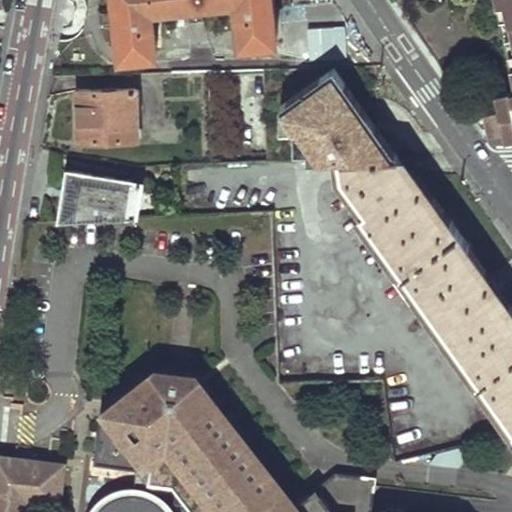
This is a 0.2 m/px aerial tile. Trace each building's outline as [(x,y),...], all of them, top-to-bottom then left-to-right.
[(114,0),(120,54),(155,51),(150,7),(216,0),(235,0),(240,43),(275,39),(271,0),(114,0)] [(511,0),(496,0),(498,6),(505,5),(511,34),(511,91),(496,95),(500,109),(486,112),(491,135),(505,132),(507,140),(511,138),(511,0)] [(168,53),(168,72),(206,70),(226,70),(225,50),(168,53)] [(242,69),(260,69),(278,68),(277,55),(241,56),(242,69)] [(311,141),(312,158),(337,156),(388,154),(395,154),(393,152),(378,152),(377,129),(333,66),(279,103),(311,141)] [(206,70),(207,98),(261,96),(260,69),(242,69),(226,70),(206,70)] [(75,92),(76,142),(135,140),(133,89),(75,92)] [(393,152),(377,129),(378,152),(393,152)] [(233,145),(210,146),(210,162),(235,161),(233,145)] [(391,259),(384,263),(403,288),(409,284),(469,365),(463,370),(482,395),(487,391),(511,424),(511,318),(465,255),(468,253),(464,247),(468,245),(450,221),(445,225),(411,177),(395,154),(388,154),(337,156),(338,172),(359,202),(362,206),(357,211),(391,259)] [(69,168),(58,221),(137,218),(143,180),(69,168)] [(154,364),(96,408),(100,413),(94,459),(140,465),(143,469),(148,465),(146,483),(172,486),(190,511),(371,511),(374,495),(376,478),(338,472),(317,488),(315,485),(298,499),(198,369),(154,364)] [(0,458),(0,511),(24,511),(26,504),(61,508),(66,467),(16,460),(0,458)] [(123,492),(99,507),(96,511),(172,511),(159,499),(139,491),(123,492)]
